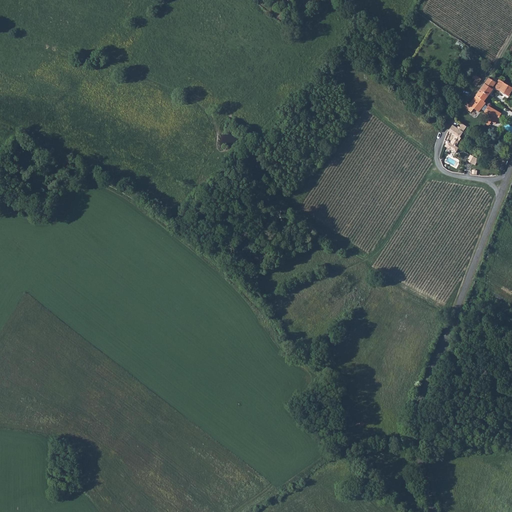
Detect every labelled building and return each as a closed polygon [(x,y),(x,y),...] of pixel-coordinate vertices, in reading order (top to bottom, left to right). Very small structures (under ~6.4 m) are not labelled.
[(473,84),(475,86),(481,79),(478,77),(473,84)] [(478,91),(486,98),(491,92),(489,91),(495,84),(489,79),(483,85),(478,91)] [(494,89),(511,97),(511,86),(499,80),(494,89)] [(483,104),(482,103),(486,98),(478,91),(466,105),(464,104),(460,107),(466,113),(470,109),(475,114),(483,104)] [(496,123),(501,113),(489,105),(483,113),(489,118),(485,123),(489,126),(492,121),(496,123)] [(452,136),(457,139),(459,136),(457,135),(462,125),(458,123),(455,128),(449,125),(446,130),(453,134),(452,136)] [(443,145),(453,150),(455,145),(454,144),(443,140),(442,142),(444,142),(443,145)] [(471,154),(468,160),(476,165),(479,159),(471,154)]
